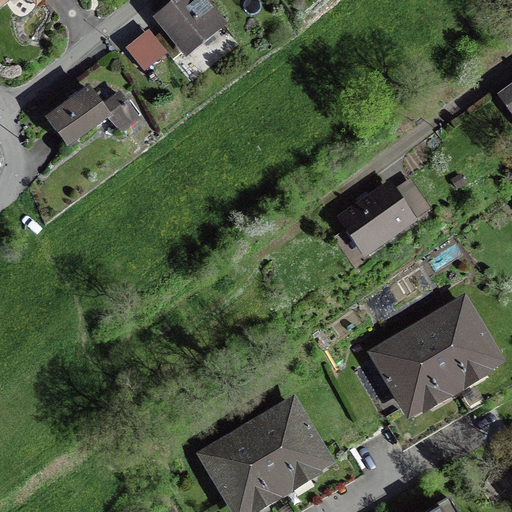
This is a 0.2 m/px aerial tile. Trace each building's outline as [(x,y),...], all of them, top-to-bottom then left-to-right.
[(202,0),(179,0),(153,21),(182,58),(223,27),(202,0)] [(89,91),(45,121),(65,151),(109,121),(89,91)] [(339,220),(364,255),(415,218),(390,184),(339,220)] [(469,304),(373,361),(409,421),(505,365),(469,304)] [(293,405),(205,458),(237,511),(255,511),(331,467),(293,405)]
